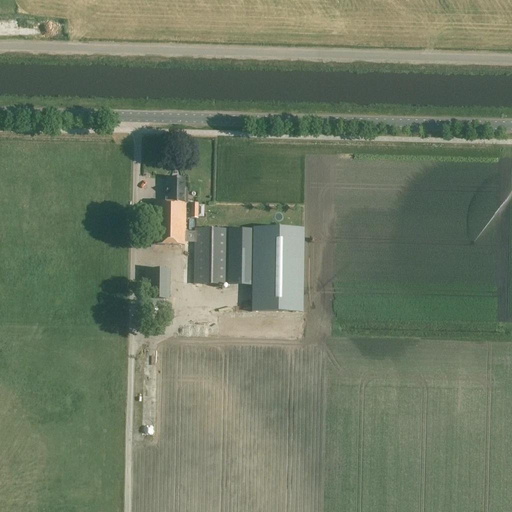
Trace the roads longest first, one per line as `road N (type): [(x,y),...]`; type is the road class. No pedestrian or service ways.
road 1 (unclassified): [(511,59),(0,46)]
road 2 (tertiary): [(511,126),(0,114)]
road 3 (track): [(129,328),(125,511)]
